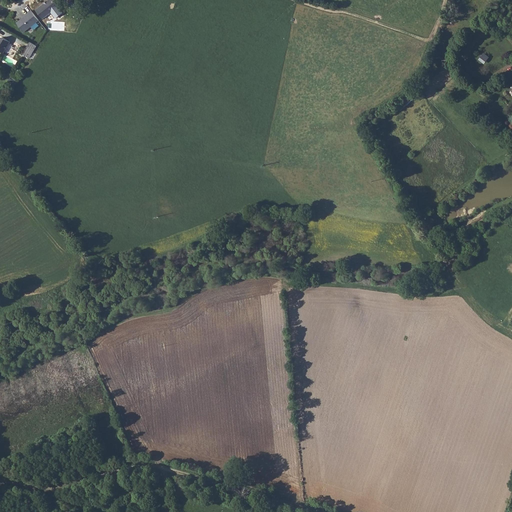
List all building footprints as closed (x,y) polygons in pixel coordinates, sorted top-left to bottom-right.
[(62,1),(60,0),(46,0),(36,9),(43,18),(62,1)] [(26,32),(40,20),(32,10),(17,23),(26,32)] [(11,43),(3,38),(2,40),(0,38),(0,52),(4,55),(5,53),(9,55),(14,47),(10,45),(11,43)] [(39,46),(32,42),(24,55),(31,59),(39,46)] [(8,83),(14,87),(17,82),(11,79),(8,83)]
